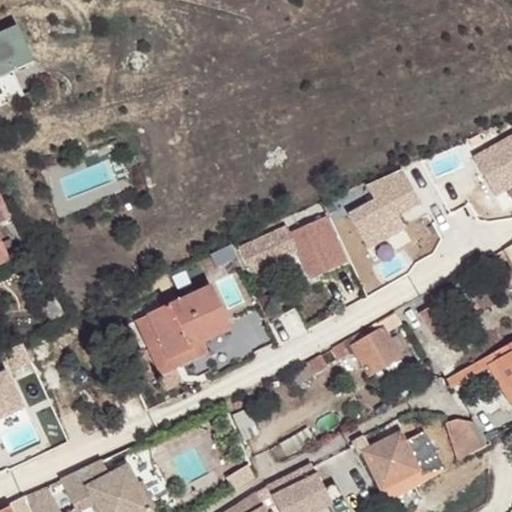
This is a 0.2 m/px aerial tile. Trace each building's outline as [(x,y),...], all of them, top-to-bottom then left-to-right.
[(0,31),(0,76),(13,71),(34,61),(17,24),(0,31)] [(0,76),(0,104),(23,94),(13,71),(0,76)] [(0,221),(11,216),(0,192),(0,221)] [(329,217),(290,230),(308,283),(347,270),(329,217)] [(261,238),(271,260),(295,249),(284,227),(261,238)] [(0,263),(9,259),(8,257),(17,253),(10,238),(1,242),(0,239),(0,263)] [(511,243),(503,249),(511,264),(511,243)] [(146,315),(166,359),(202,342),(229,329),(209,286),(146,315)] [(435,303),(439,311),(456,300),(450,291),(433,301),(435,303)] [(418,313),(434,339),(450,329),(439,311),(435,303),(418,313)] [(332,348),(339,361),(355,352),(369,377),(401,359),(386,333),(402,324),(395,312),(332,348)] [(134,321),(159,376),(207,353),(202,342),(166,359),(146,315),(134,321)] [(490,345),(494,352),(508,344),(504,337),(490,345)] [(447,378),(451,388),(489,366),(503,391),(511,385),(511,341),(508,344),(494,352),(447,378)] [(306,364),(312,375),(327,366),(320,355),(306,364)] [(511,403),(511,385),(503,391),(511,404),(511,403)] [(480,434),(486,443),(498,436),(486,414),(472,422),(480,434)] [(444,423),(452,448),(480,434),(472,422),(456,419),(444,423)] [(361,452),(380,490),(404,478),(420,470),(400,432),(369,447),(363,435),(351,441),(352,442),(357,453),(358,454),(361,452)] [(452,448),(456,460),(486,444),(486,443),(480,434),(452,448)] [(327,455),(333,465),(357,453),(352,442),(327,455)] [(60,479),(76,511),(94,502),(99,511),(143,511),(149,509),(136,485),(126,466),(109,475),(101,460),(60,479)] [(227,477),(234,489),(255,477),(247,465),(227,477)] [(271,496),(279,511),(313,511),(331,503),(317,474),(271,496)] [(404,478),(380,490),(385,500),(409,488),(404,478)] [(155,506),(142,482),(136,485),(149,509),(155,506)] [(0,510),(0,511),(59,511),(45,485),(8,504),(9,506),(0,510)] [(254,492),(260,502),(271,496),(266,486),(254,492)] [(265,511),(260,502),(254,492),(223,511),(265,511)]
